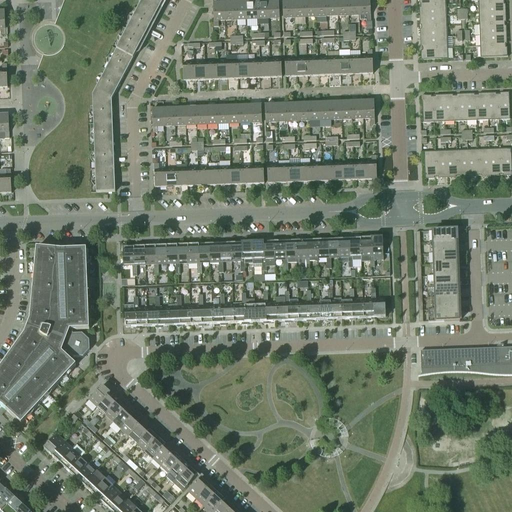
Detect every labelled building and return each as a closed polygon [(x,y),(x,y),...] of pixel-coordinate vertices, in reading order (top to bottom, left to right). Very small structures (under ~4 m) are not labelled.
[(142,0),(116,51),(133,60),(164,0),(142,0)] [(326,18),(326,0),(315,1),(316,18),(326,18)] [(337,17),(336,0),(330,0),(326,0),(326,18),(337,17)] [(348,17),(347,0),(336,0),(337,17),(348,17)] [(359,16),(358,0),(347,0),(348,17),(359,16)] [(370,22),(369,0),(358,0),(359,16),(366,16),(366,22),(370,22)] [(294,19),(293,1),(282,2),(283,19),(294,19)] [(305,18),(304,1),(293,1),(294,19),(305,18)] [(316,18),(315,1),(304,1),(305,18),(316,18)] [(268,20),(267,2),(256,3),(257,20),(268,20)] [(279,19),(278,2),(267,2),(268,20),(279,19)] [(246,21),(246,3),(235,4),(235,21),(246,21)] [(257,20),(256,3),(246,3),(246,21),(257,20)] [(504,15),(504,3),(478,4),(478,15),(504,15)] [(225,22),(224,4),(213,4),(213,28),(218,28),(218,22),(225,22)] [(235,21),(235,4),(224,4),(225,22),(235,21)] [(446,16),(446,6),(420,7),(420,17),(446,16)] [(504,26),(504,15),(478,15),(479,27),(504,26)] [(446,27),(446,16),(420,17),(421,28),(446,27)] [(505,36),(504,26),(479,27),(479,37),(505,36)] [(447,38),(446,27),(421,28),(421,39),(447,38)] [(505,46),(505,36),(479,37),(479,47),(505,46)] [(447,49),(447,38),(421,39),(421,50),(447,49)] [(506,57),(505,46),(479,47),(480,59),(507,58),(507,57),(506,57)] [(448,60),(447,49),(421,50),(422,60),(420,60),(420,61),(448,60)] [(127,70),(133,60),(116,51),(110,61),(127,70)] [(372,75),(372,51),(367,52),(367,58),(361,58),(361,76),(372,75)] [(350,76),(350,58),(339,59),(340,76),(350,76)] [(361,76),(361,58),(350,58),(350,76),(361,76)] [(329,77),(328,59),(317,60),(318,77),(329,77)] [(340,76),(339,59),(328,59),(329,77),(340,76)] [(297,78),(296,60),(284,61),(285,78),(297,78)] [(307,78),(307,60),(296,60),(297,78),(307,78)] [(318,77),(317,60),(307,60),(307,78),(318,77)] [(122,80),(127,70),(110,61),(105,71),(122,80)] [(270,79),(269,61),(259,62),(259,79),(270,79)] [(281,78),(281,61),(269,61),(270,79),(281,78)] [(249,80),(248,62),(237,63),(238,80),(249,80)] [(259,79),(259,62),(248,62),(249,80),(259,79)] [(216,81),(216,63),(205,64),(205,81),(216,81)] [(227,81),(226,63),(216,63),(216,81),(227,81)] [(238,80),(237,63),(226,63),(227,81),(238,80)] [(195,82),(194,64),(182,65),(183,82),(195,82)] [(205,81),(205,64),(194,64),(195,82),(205,81)] [(117,90),(122,80),(105,71),(100,81),(117,90)] [(111,100),(117,90),(100,81),(92,96),(93,113),(112,113),(111,100)] [(510,121),(509,93),(508,93),(508,95),(498,95),(499,121),(510,121)] [(499,121),(498,95),(487,96),(488,121),(499,121)] [(434,124),(433,98),(422,98),(422,96),(421,96),(422,124),(434,124)] [(466,122),(465,96),(454,97),(455,123),(466,122)] [(477,122),(476,96),(465,96),(466,122),(477,122)] [(488,121),(487,96),(476,96),(477,122),(488,121)] [(445,123),(444,97),(433,98),(434,124),(445,123)] [(455,123),(454,97),(444,97),(445,123),(455,123)] [(363,120),(362,102),(351,103),(352,120),(363,120)] [(374,126),(373,102),(362,102),(363,120),(370,120),(370,126),(374,126)] [(341,121),(341,103),(330,104),(330,121),(341,121)] [(352,120),(351,103),(341,103),(341,121),(352,120)] [(320,122),(319,104),(308,105),(309,122),(320,122)] [(330,121),(330,104),(319,104),(320,122),(330,121)] [(287,123),(287,105),(276,106),(277,123),(287,123)] [(298,122),(297,105),(287,105),(287,123),(298,122)] [(309,122),(308,105),(297,105),(298,122),(309,122)] [(261,124),(261,106),(250,107),(250,124),(261,124)] [(277,123),(276,106),(264,106),(265,124),(277,123)] [(239,125),(239,107),(228,108),(229,125),(239,125)] [(250,124),(250,107),(239,107),(239,125),(250,124)] [(207,126),(206,108),(196,109),(196,126),(207,126)] [(218,125),(217,108),(206,108),(207,126),(218,125)] [(229,125),(228,108),(217,108),(218,125),(229,125)] [(186,127),(185,109),(174,110),(175,127),(186,127)] [(196,126),(196,109),(185,109),(186,127),(196,126)] [(164,128),(163,110),(152,110),(153,134),(157,134),(157,128),(164,128)] [(175,127),(174,110),(163,110),(164,128),(175,127)] [(112,124),(112,113),(93,113),(93,125),(112,124)] [(9,140),(8,116),(0,116),(0,133),(4,133),(4,140),(9,140)] [(113,135),(112,124),(93,125),(93,136),(113,135)] [(113,147),(113,135),(93,136),(94,147),(113,147)] [(113,158),(113,147),(94,147),(94,159),(113,158)] [(501,176),(500,150),(489,151),(490,176),(501,176)] [(511,177),(511,150),(500,150),(501,176),(511,176),(511,177)] [(468,177),(467,151),(456,152),(457,178),(468,177)] [(479,177),(478,151),(467,151),(468,177),(479,177)] [(490,176),(489,151),(478,151),(479,177),(490,176)] [(447,178),(446,152),(435,153),(436,178),(447,178)] [(457,178),(456,152),(446,152),(447,178),(457,178)] [(436,178),(435,153),(424,153),(425,181),(425,179),(436,178)] [(376,181),(376,157),(371,157),(371,163),(364,164),(365,181),(376,181)] [(114,169),(113,158),(94,159),(95,170),(114,169)] [(343,182),(343,164),(332,165),(333,182),(343,182)] [(354,181),(353,164),(343,164),(343,182),(354,181)] [(365,181),(364,164),(353,164),(354,181),(365,181)] [(166,188),(166,171),(159,171),(158,165),(154,165),(155,189),(166,188)] [(322,183),(321,165),(310,166),(311,183),(322,183)] [(333,182),(332,165),(321,165),(322,183),(333,182)] [(289,184),(289,166),(278,167),(279,184),(289,184)] [(300,183),(300,166),(289,166),(289,184),(300,183)] [(311,183),(310,166),(300,166),(300,183),(311,183)] [(264,185),(263,167),(252,168),(253,185),(264,185)] [(279,184),(278,167),(267,167),(267,185),(279,184)] [(242,186),(241,168),(230,169),(231,186),(242,186)] [(253,185),(252,168),(241,168),(242,186),(253,185)] [(114,181),(114,169),(95,170),(95,182),(114,181)] [(209,187),(209,169),(198,170),(199,187),(209,187)] [(220,186),(219,169),(209,169),(209,187),(220,186)] [(231,186),(230,169),(219,169),(220,186),(231,186)] [(188,188),(187,170),(176,171),(177,188),(188,188)] [(199,187),(198,170),(187,170),(188,188),(199,187)] [(0,194),(11,194),(10,171),(6,171),(6,177),(0,177),(0,194)] [(177,188),(176,171),(166,171),(166,188),(177,188)] [(115,193),(114,181),(95,182),(96,194),(115,193)] [(456,243),(456,231),(428,232),(429,244),(456,243)] [(371,239),(371,237),(368,237),(367,238),(367,239),(360,240),(361,256),(369,256),(369,262),(374,262),(374,256),(371,256),(371,239)] [(350,257),(349,238),(347,238),(346,239),(346,240),(338,240),(339,257),(348,257),(348,263),(352,263),(352,257),(350,257)] [(361,256),(360,240),(353,240),(352,239),(352,238),(349,238),(350,257),(352,257),(361,256)] [(317,258),(317,241),(309,242),(309,240),(308,239),(306,240),(307,258),(309,258),(317,258)] [(328,258),(328,239),(325,239),(324,240),(324,241),(317,241),(317,258),(326,258),(326,264),(331,264),(330,258),(328,258)] [(339,257),(338,240),(331,241),(331,240),(330,239),(328,239),(328,258),(330,258),(339,257)] [(382,239),(371,239),(371,256),(374,256),(382,256),(382,257),(383,257),(382,239)] [(285,259),(284,240),(282,240),(281,241),(281,243),(274,243),(274,260),(283,259),(283,265),(288,265),(288,264),(287,259),(285,259)] [(296,264),(296,259),(295,242),(288,242),(288,241),(287,240),(284,240),(285,259),(287,259),(288,264),(296,264)] [(307,258),(306,240),(304,240),(303,241),(303,242),(295,242),(296,259),(304,259),(305,265),(309,264),(309,258),(307,258)] [(264,260),(263,241),(260,241),(259,242),(260,243),(252,244),(253,261),(261,260),(262,266),(266,266),(266,260),(264,260)] [(274,260),(274,243),(266,243),(266,242),(265,241),(263,241),(264,260),(266,260),(274,260)] [(242,261),(241,242),(239,242),(238,243),(238,244),(230,245),(231,261),(240,261),(240,267),(244,267),(244,265),(244,261),(242,261)] [(253,261),(252,244),(245,244),(245,243),(244,242),(241,242),(242,261),(244,261),(244,265),(253,265),(253,261)] [(210,265),(209,245),(201,246),(201,244),(200,243),(198,244),(199,263),(201,262),(209,262),(209,265),(210,265)] [(220,248),(220,243),(217,243),(216,244),(216,245),(209,245),(210,265),(218,265),(218,268),(223,268),(223,263),(223,262),(220,262),(220,248)] [(231,261),(230,245),(223,245),(223,244),(222,243),(220,243),(220,248),(220,262),(223,262),(223,263),(231,263),(231,261)] [(457,254),(456,243),(429,244),(429,255),(457,254)] [(177,263),(176,244),(174,245),(173,245),(173,247),(166,247),(166,264),(175,263),(175,269),(180,269),(179,263),(177,263)] [(188,266),(187,246),(180,246),(180,245),(179,244),(176,244),(177,263),(179,263),(188,263),(188,266)] [(199,263),(198,244),(196,244),(195,245),(195,246),(187,246),(188,266),(197,266),(197,269),(201,268),(201,262),(199,263)] [(156,264),(155,245),(152,245),(152,246),(152,247),(144,248),(145,265),(153,264),(154,270),(158,270),(158,264),(156,264)] [(166,264),(166,247),(158,247),(158,246),(157,245),(155,245),(156,264),(158,264),(166,264)] [(145,265),(144,248),(137,248),(137,247),(136,246),(133,246),(133,248),(134,265),(136,265),(145,265)] [(134,265),(133,248),(122,248),(123,267),(123,265),(132,265),(132,271),(136,271),(136,265),(134,265)] [(76,366),(63,355),(66,352),(73,358),(83,358),(89,351),(89,341),(82,335),(72,335),(72,331),(89,331),(89,322),(86,322),(85,311),(88,311),(88,296),(85,296),(84,285),(87,285),(87,270),(84,270),(83,259),(86,259),(86,250),(61,251),(36,249),(35,257),(38,257),(37,268),(34,268),(33,283),(36,284),(35,295),(32,294),(30,310),(33,310),(32,321),(29,321),(24,335),(26,337),(20,346),(18,344),(9,357),(11,358),(5,367),(2,366),(0,368),(0,406),(3,408),(21,425),(27,419),(24,417),(32,409),(34,411),(44,400),(42,398),(50,390),(52,392),(62,381),(60,379),(68,370),(70,373),(76,366)] [(457,265),(457,254),(429,255),(430,266),(457,265)] [(458,277),(457,265),(430,266),(430,277),(426,278),(458,277)] [(458,288),(458,277),(426,278),(427,289),(458,288)] [(458,299),(458,288),(427,289),(427,300),(458,299)] [(385,319),(385,300),(384,300),(384,302),(375,302),(375,296),(371,296),(371,302),(373,302),(374,319),(375,319),(385,319)] [(363,319),(362,303),(354,303),(354,297),(349,297),(349,303),(352,303),(352,322),(355,322),(356,321),(356,320),(363,319)] [(320,321),(319,304),(311,305),(310,298),(306,299),(306,305),(308,305),(309,324),(312,323),(312,321),(320,321)] [(341,320),(341,303),(341,299),(332,300),(332,298),(328,298),(328,304),(330,304),(331,323),(333,323),(334,322),(334,321),(341,320)] [(298,322),(298,305),(298,301),(289,302),(289,299),(284,299),(285,306),(287,306),(287,324),(290,324),(291,323),(291,322),(298,322)] [(459,310),(458,299),(427,300),(427,301),(431,300),(432,311),(427,311),(459,310)] [(277,323),(276,306),(268,306),(267,300),(263,300),(263,303),(263,306),(265,306),(266,325),(268,325),(269,324),(269,323),(277,323)] [(255,324),(254,307),(246,307),(246,301),(241,301),(241,304),(241,307),(244,307),(244,326),(247,326),(248,325),(248,324),(255,324)] [(234,324),(233,305),(233,308),(232,308),(230,306),(224,306),(224,302),(220,302),(220,306),(220,308),(222,308),(223,327),(225,327),(226,326),(226,325),(234,324)] [(373,302),(371,302),(362,303),(363,319),(371,319),(371,320),(372,321),(375,321),(375,319),(374,319),(373,302)] [(190,326),(190,309),(181,309),(181,303),(176,303),(177,306),(177,310),(179,310),(180,328),(182,328),(183,327),(183,326),(190,326)] [(212,325),(211,307),(211,308),(203,309),(202,303),(198,303),(198,309),(200,309),(201,328),(204,328),(205,327),(204,325),(212,325)] [(263,306),(263,303),(254,304),(254,307),(255,324),(263,323),(263,324),(264,325),(266,325),(265,306),(263,306)] [(352,303),(349,303),(341,303),(341,320),(349,320),(349,321),(350,322),(352,322),(352,303)] [(168,310),(160,310),(159,304),(155,304),(155,310),(157,310),(158,329),(160,329),(161,328),(161,327),(169,327),(168,310)] [(241,307),(241,304),(233,305),(234,324),(241,324),(241,325),(242,326),(244,326),(244,307),(241,307)] [(330,304),(328,304),(319,304),(320,321),(327,321),(327,322),(328,323),(331,323),(330,304)] [(147,328),(147,311),(138,311),(138,305),(133,305),(134,311),(136,311),(137,328),(136,328),(136,330),(139,330),(140,329),(140,328),(147,328)] [(308,305),(306,305),(298,305),(298,322),(306,322),(306,323),(307,324),(309,324),(308,305)] [(177,310),(177,306),(168,306),(168,310),(169,327),(176,327),(176,328),(177,329),(180,328),(179,310),(177,310)] [(220,308),(220,306),(211,307),(212,325),(219,325),(220,326),(220,327),(223,327),(222,308),(220,308)] [(287,306),(285,306),(276,306),(277,323),(284,322),(284,324),(285,324),(287,324),(287,306)] [(200,309),(198,309),(190,309),(190,326),(198,326),(198,327),(199,328),(201,328),(200,309)] [(136,311),(134,311),(125,312),(125,310),(124,310),(125,328),(136,328),(137,328),(136,311)] [(157,310),(155,310),(147,311),(147,328),(155,327),(155,328),(156,329),(158,329),(157,310)] [(459,322),(459,310),(427,311),(428,323),(459,322)] [(511,348),(420,352),(421,377),(418,377),(418,378),(431,376),(445,374),(459,374),(472,374),(486,376),(511,377),(511,348)] [(97,409),(110,394),(102,387),(89,401),(97,409)] [(105,416),(118,402),(110,394),(97,409),(105,416)] [(113,423),(126,409),(118,402),(105,416),(113,423)] [(121,431),(134,417),(126,409),(113,423),(121,431)] [(129,438),(142,424),(134,417),(121,431),(129,438)] [(136,445),(150,431),(142,424),(129,438),(136,445)] [(144,453),(157,439),(150,431),(136,445),(144,453)] [(65,443),(57,435),(43,450),(52,457),(65,443)] [(152,460),(165,446),(157,439),(144,453),(152,460)] [(60,465),(73,450),(65,443),(52,457),(60,465)] [(68,472),(81,458),(85,453),(77,446),(73,450),(60,465),(68,472)] [(160,467),(173,453),(165,446),(152,460),(160,467)] [(168,475),(181,461),(173,453),(160,467),(168,475)] [(75,479),(89,465),(81,458),(68,472),(75,479)] [(173,485),(189,468),(181,461),(168,475),(165,478),(173,485)] [(83,487),(96,472),(89,465),(75,479),(83,487)] [(182,493),(197,476),(189,468),(173,485),(182,493)] [(91,494),(104,480),(96,472),(83,487),(91,494)] [(196,500),(209,486),(201,479),(188,493),(196,500)] [(99,501),(112,487),(104,480),(91,494),(99,501)] [(204,508),(217,494),(209,486),(196,500),(204,508)] [(107,509),(120,495),(112,487),(99,501),(107,509)] [(0,511),(16,497),(13,494),(11,496),(6,491),(0,497),(0,511)] [(214,511),(225,501),(217,494),(204,508),(205,509),(203,511),(204,511),(214,511)] [(110,511),(118,511),(128,502),(120,495),(107,509),(110,511)] [(16,511),(22,506),(17,501),(19,500),(16,497),(0,511),(16,511)] [(229,511),(233,508),(225,501),(214,511),(229,511)] [(133,511),(136,509),(128,502),(118,511),(133,511)]
